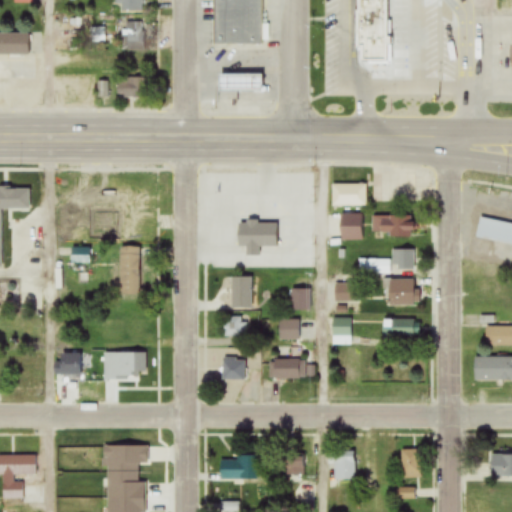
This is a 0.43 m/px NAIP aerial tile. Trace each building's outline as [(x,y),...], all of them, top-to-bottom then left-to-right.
[(142,0),(120,0),(121,12),(142,13),(142,0)] [(263,0),(215,0),(215,45),(263,45),(263,0)] [(356,0),(356,9),(352,9),(352,49),(357,50),(356,62),(390,62),(390,0),(356,0)] [(123,52),(143,52),(143,23),(123,23),(123,52)] [(0,34),(0,54),(29,55),(29,34),(0,34)] [(220,94),(262,94),(262,75),(220,75),(220,94)] [(88,79),(65,79),(65,101),(88,101),(88,79)] [(117,79),(117,100),(145,100),(145,79),(117,79)] [(275,196),(275,178),(261,178),(261,196),(275,196)] [(25,180),(4,180),(4,213),(25,213),(25,180)] [(307,223),(307,182),(286,182),(286,223),(307,223)] [(333,209),(367,209),(367,185),(333,185),(333,209)] [(116,207),(143,207),(143,192),(116,192),(116,207)] [(140,212),(122,212),(122,239),(140,239),(140,212)] [(372,216),(372,236),(413,236),(413,216),(372,216)] [(477,240),(511,246),(511,224),(480,219),(477,240)] [(264,239),(264,220),(227,220),(227,239),(264,239)] [(65,241),(86,241),(86,225),(65,225),(65,241)] [(332,238),(346,238),(346,225),(332,225),(332,238)] [(279,244),(260,244),(260,266),(279,266),(279,244)] [(121,295),(141,295),(141,247),(121,247),(121,295)] [(91,264),(91,248),(74,248),(74,264),(91,264)] [(415,250),(394,250),(394,271),(415,271),(415,250)] [(359,276),(391,276),(391,260),(359,260),(359,276)] [(253,309),(253,278),(233,278),(233,309),(253,309)] [(415,308),(415,281),(388,281),(388,308),(415,308)] [(358,284),(329,284),(329,304),(358,304),(358,284)] [(291,291),(291,312),(311,312),(311,291),(291,291)] [(226,338),(248,338),(248,318),(226,318),(226,338)] [(333,346),(352,346),(352,320),(333,320),(333,346)] [(279,342),(300,342),(300,321),(279,321),(279,342)] [(415,321),(384,321),(384,339),(415,339),(415,321)] [(511,327),(486,328),(486,347),(511,347),(511,327)] [(358,365),(360,365),(360,350),(346,350),(346,385),(358,385),(358,365)] [(63,377),(82,377),(83,354),(63,353),(63,377)] [(105,353),(105,378),(148,378),(148,353),(105,353)] [(511,358),(475,358),(475,382),(511,381),(511,358)] [(8,360),(0,359),(0,381),(8,382),(8,360)] [(224,360),(224,381),(246,381),(246,360),(224,360)] [(306,380),(306,361),(272,361),(272,380),(306,380)] [(335,481),(356,481),(356,451),(335,451),(335,481)] [(421,451),(402,451),(402,479),(421,479),(421,451)] [(286,477),(308,477),(308,452),(286,452),(286,477)] [(139,479),(139,455),(117,455),(117,479),(139,479)] [(390,475),(390,455),(369,455),(369,475),(390,475)] [(511,455),(491,455),(491,478),(511,478),(511,455)] [(37,475),(37,456),(0,456),(0,476),(3,476),(3,499),(24,499),(24,483),(15,483),(15,475),(37,475)] [(259,457),(239,457),(239,481),(259,481),(259,457)] [(492,511),(511,511),(511,486),(492,486),(492,511)] [(397,501),(415,501),(415,489),(397,489),(397,501)] [(221,511),(240,511),(240,503),(222,503),(221,511)]
